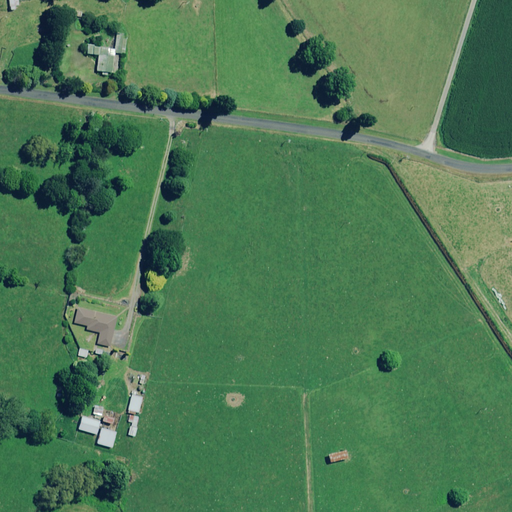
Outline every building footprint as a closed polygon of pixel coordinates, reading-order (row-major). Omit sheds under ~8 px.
[(16,0),(7,0),(9,10),(18,9),(16,0)] [(124,38),(116,38),(115,53),(124,53),(124,38)] [(114,49),(87,45),(86,53),(98,55),(95,70),(111,73),(114,49)] [(115,317),(76,308),(73,323),(86,326),(85,330),(99,333),(96,344),(108,347),(115,317)] [(87,351),(78,349),(77,356),(85,357),(87,351)] [(131,395),(127,410),(126,413),(133,415),(134,412),(137,413),(141,398),(131,395)] [(127,422),(131,423),(131,426),(135,427),(137,417),(133,416),(129,415),(127,422)] [(113,419),(103,416),(101,421),(111,424),(113,419)] [(98,422),(81,417),(77,429),(95,434),(98,422)] [(115,432),(100,428),(96,444),(111,448),(115,432)] [(343,450),(325,455),(328,464),(345,459),(343,450)]
